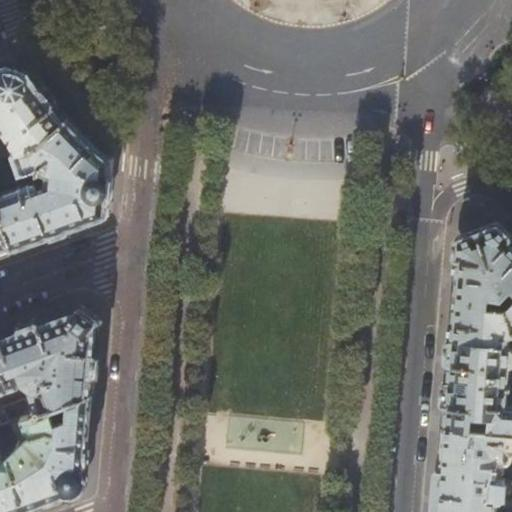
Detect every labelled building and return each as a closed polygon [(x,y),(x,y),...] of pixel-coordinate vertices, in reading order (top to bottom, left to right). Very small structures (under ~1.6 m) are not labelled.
[(38,77),(32,67),(9,58),(0,61),(0,156),(11,152),(37,143),(67,117),(46,89),(38,77)] [(88,138),(67,117),(37,143),(11,152),(18,171),(32,166),(50,173),(48,175),(48,176),(49,180),(37,184),(35,179),(0,191),(0,211),(13,248),(60,231),(107,214),(110,183),(112,158),(95,145),(88,138)] [(0,252),(13,248),(0,211),(0,252)] [(511,239),(498,226),(479,232),(503,296),(511,288),(511,289),(511,301),(507,307),(511,321),(511,239)] [(488,428),(511,429),(511,402),(510,402),(508,400),(511,364),(511,363),(511,343),(510,342),(510,334),(511,333),(511,321),(507,307),(490,306),(491,296),(503,296),(479,232),(460,239),(453,321),(448,378),(444,424),(472,426),(473,412),(490,414),(488,428)] [(4,405),(10,420),(12,420),(92,391),(95,350),(98,319),(78,304),(21,325),(0,332),(0,391),(20,385),(22,380),(30,385),(29,387),(32,395),(4,405)] [(0,511),(11,511),(33,505),(65,493),(66,490),(69,491),(74,490),(78,489),(82,486),(85,481),(85,475),(83,469),(85,467),(88,435),(92,391),(12,420),(19,442),(6,455),(1,454),(0,453),(0,511)] [(501,511),(503,511),(503,506),(500,500),(506,492),(507,483),(504,480),(504,475),(501,475),(503,461),(505,461),(508,460),(510,459),(511,457),(511,455),(511,429),(488,428),(472,426),(444,424),(438,495),(436,511),(501,511)]
